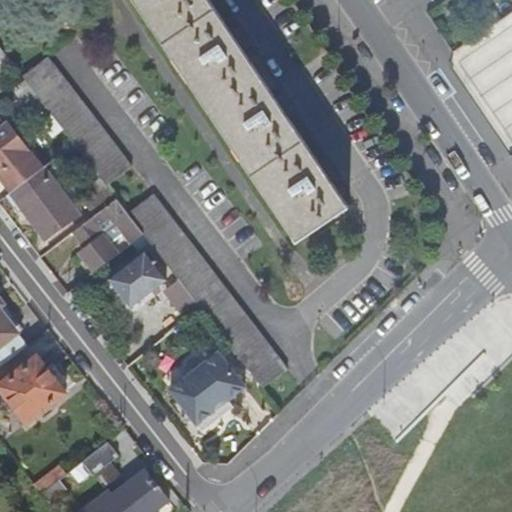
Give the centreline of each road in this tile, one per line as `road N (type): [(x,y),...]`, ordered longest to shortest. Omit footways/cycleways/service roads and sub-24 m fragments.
road 1 (residential): [(232,511),(511,252)]
road 2 (residential): [(0,241),(223,511)]
road 3 (tertiary): [(349,0),(511,233)]
